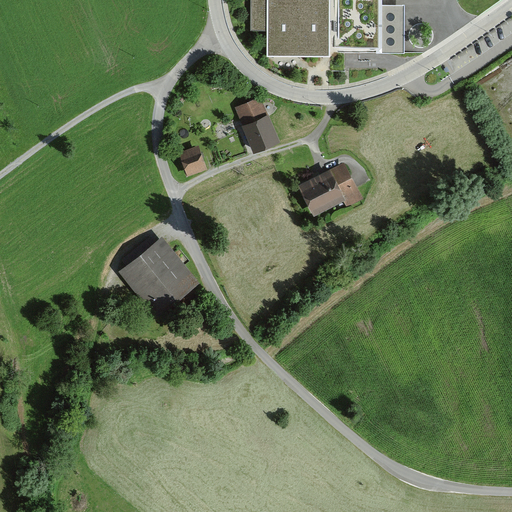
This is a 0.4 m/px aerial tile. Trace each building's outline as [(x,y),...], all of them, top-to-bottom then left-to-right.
[(262,0),(262,24),(271,24),(271,56),(335,56),(334,0),(262,0)] [(263,98),(239,107),(256,150),(280,141),(263,98)] [(201,146),(181,154),(190,176),(209,168),(201,146)] [(346,165),(303,187),(317,215),(346,200),(350,207),(364,200),(346,165)] [(164,237),(123,270),(161,316),(202,284),(164,237)]
